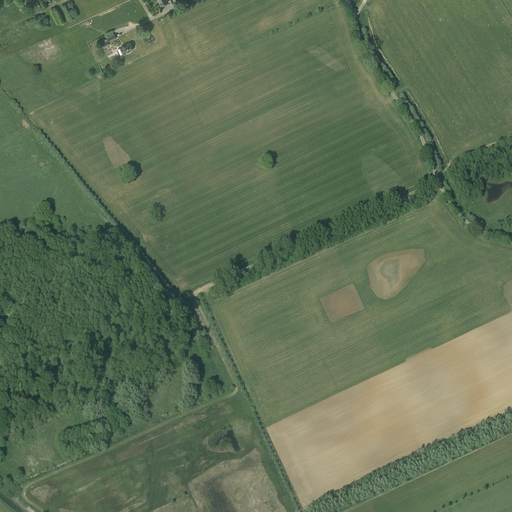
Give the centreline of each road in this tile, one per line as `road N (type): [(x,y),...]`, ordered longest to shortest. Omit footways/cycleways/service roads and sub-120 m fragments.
road 1 (track): [(442,177),(174,300),(115,232)]
road 2 (unclassified): [(511,234),(479,224),(451,197),(403,98),(368,49),(350,0)]
